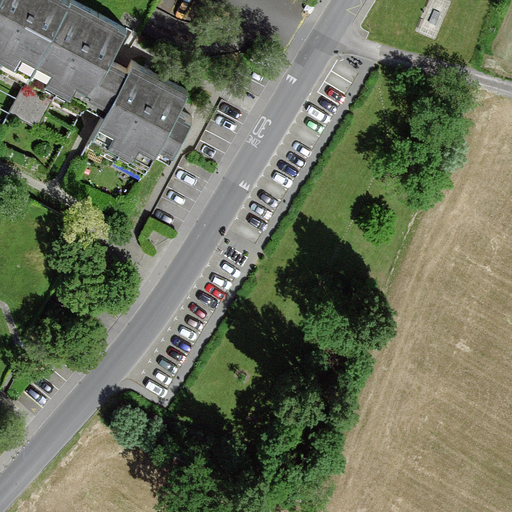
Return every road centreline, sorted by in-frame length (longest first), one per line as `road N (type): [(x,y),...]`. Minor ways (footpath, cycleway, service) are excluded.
road 1 (tertiary): [(0,506),(146,321),(322,44)]
road 2 (track): [(322,44),(511,89)]
